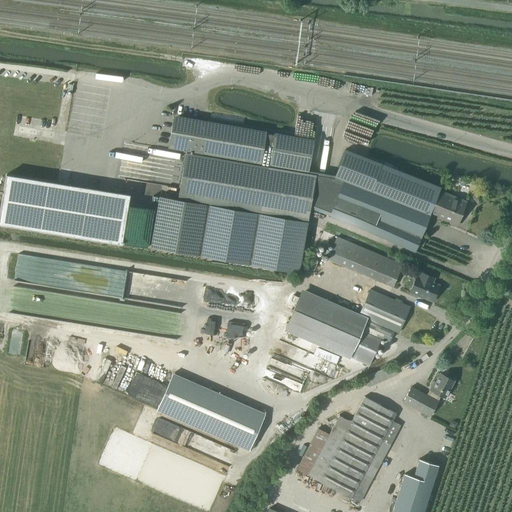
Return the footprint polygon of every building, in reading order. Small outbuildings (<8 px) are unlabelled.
[(75,89),(71,126),(102,130),(108,88),(78,84),(78,90),(75,89)] [(417,244),(421,236),(430,212),(437,215),(436,218),(438,219),(438,221),(442,222),(443,221),(456,226),(465,202),(438,191),(440,187),(381,164),(381,163),(381,164),(344,150),(334,175),(308,170),(313,140),(274,133),(274,135),(265,133),(265,131),(207,121),(206,124),(175,118),(170,145),(190,149),(181,200),(159,196),(150,247),(298,273),(309,208),(414,252),(417,244)] [(0,210),(0,223),(121,243),(129,195),(6,175),(0,210)] [(421,236),(417,244),(422,247),(426,238),(421,236)] [(327,259),(392,286),(401,264),(336,237),(327,259)] [(422,298),(432,302),(439,285),(432,283),(434,278),(420,272),(418,277),(416,276),(409,293),(417,297),(418,295),(423,296),(422,298)] [(370,289),(357,319),(300,294),(285,329),(369,365),(380,338),(388,342),(393,331),(398,333),(409,307),(370,289)] [(202,335),(226,337),(227,334),(237,335),(238,319),(204,317),(202,335)] [(337,362),(340,354),(317,346),(314,354),(337,362)] [(222,349),(217,362),(236,369),(241,356),(222,349)] [(393,364),(363,377),(367,387),(397,374),(393,364)] [(156,410),(248,450),(264,414),(172,374),(156,410)] [(439,395),(444,398),(453,381),(440,374),(435,383),(433,382),(429,389),(430,390),(427,396),(410,387),(402,402),(429,416),(437,401),(436,401),(439,395)] [(298,392),(302,385),(291,380),(288,386),(298,392)] [(387,450),(379,446),(396,414),(364,397),(350,422),(339,415),(329,434),(307,475),(350,498),(351,497),(359,501),(387,450)] [(230,465),(236,450),(174,425),(169,438),(222,460),(221,462),(230,465)] [(391,511),(422,511),(437,465),(418,459),(413,477),(404,474),(391,511)]
